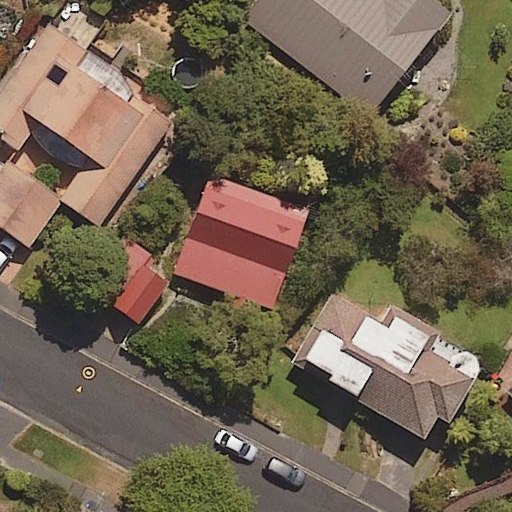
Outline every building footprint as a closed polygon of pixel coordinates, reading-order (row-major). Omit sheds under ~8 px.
[(249,0),(238,16),(366,109),(440,8),(428,0),(249,0)] [(173,115),(46,26),(0,91),(0,139),(15,150),(27,133),(80,170),(62,196),(99,222),(173,115)] [(63,195),(10,158),(0,171),(0,223),(29,244),(63,195)] [(307,207),(208,170),(172,268),(271,305),(307,207)] [(139,321),(170,274),(144,258),(152,246),(120,226),(82,284),(139,321)] [(473,362),(382,307),(376,317),(329,290),(288,360),(425,442),(473,362)] [(511,380),(502,389),(511,400),(511,380)] [(0,511),(15,511),(0,502),(0,511)]
